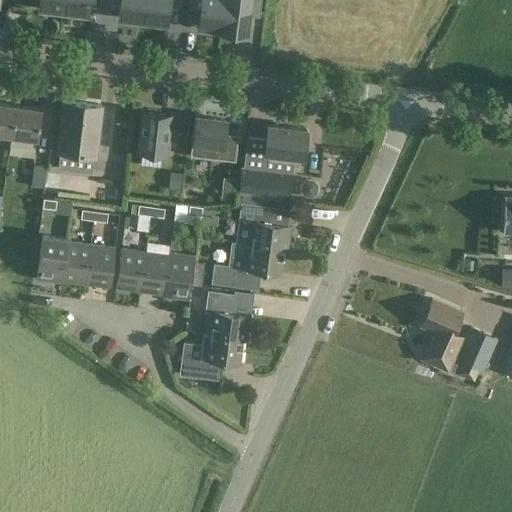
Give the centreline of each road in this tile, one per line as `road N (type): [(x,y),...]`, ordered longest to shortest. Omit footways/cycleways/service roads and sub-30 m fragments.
road 1 (tertiary): [(412,104),(0,50)]
road 2 (unclassified): [(258,450),(412,104)]
road 3 (residential): [(258,450),(168,394),(154,349),(65,306)]
